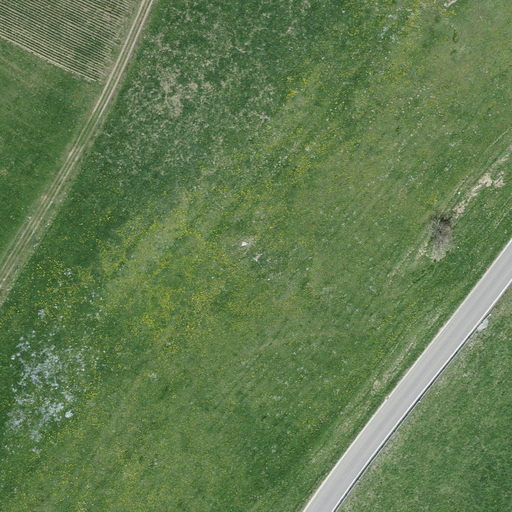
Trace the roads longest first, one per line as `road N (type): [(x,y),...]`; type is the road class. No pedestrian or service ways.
road 1 (tertiary): [(318,511),(511,261)]
road 2 (track): [(148,0),(79,146),(0,272)]
